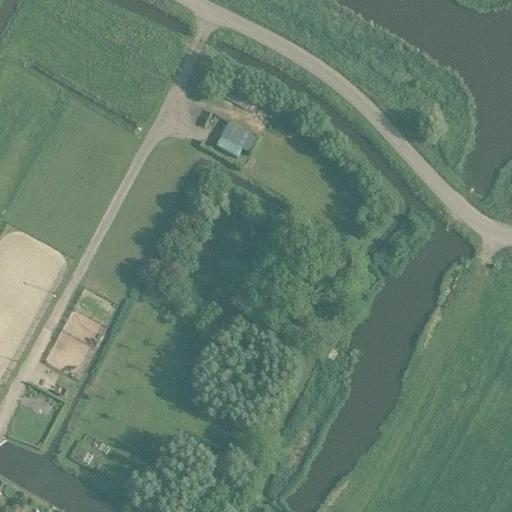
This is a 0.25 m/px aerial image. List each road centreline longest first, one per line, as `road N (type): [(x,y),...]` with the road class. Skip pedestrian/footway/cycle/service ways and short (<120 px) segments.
road 1 (unknown): [(215,11),(0,409)]
road 2 (residential): [(190,0),(282,43),(339,84),(488,231),(511,234)]
